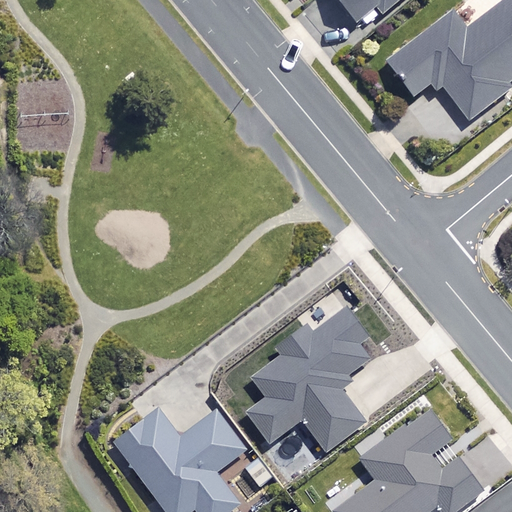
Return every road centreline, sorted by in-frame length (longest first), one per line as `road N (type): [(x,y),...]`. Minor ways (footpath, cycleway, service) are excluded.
road 1 (residential): [(211,0),(419,250)]
road 2 (residential): [(419,250),(511,361)]
